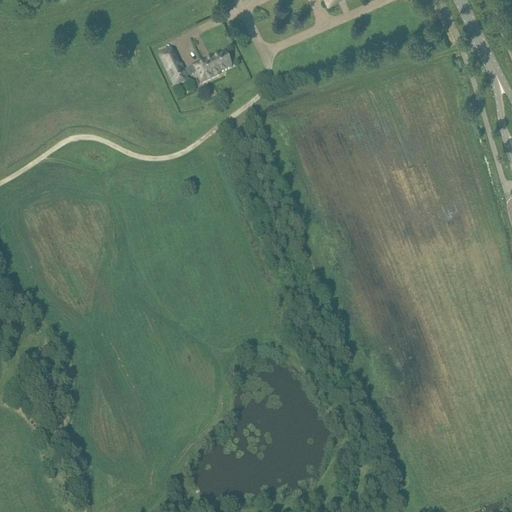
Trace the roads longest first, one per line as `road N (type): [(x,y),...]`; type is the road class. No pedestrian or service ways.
road 1 (track): [(39,158),(70,164),(108,186),(133,298),(217,355),(223,404),(147,511)]
road 2 (track): [(0,183),(84,136),(146,157),(185,150),(267,86),(264,55)]
